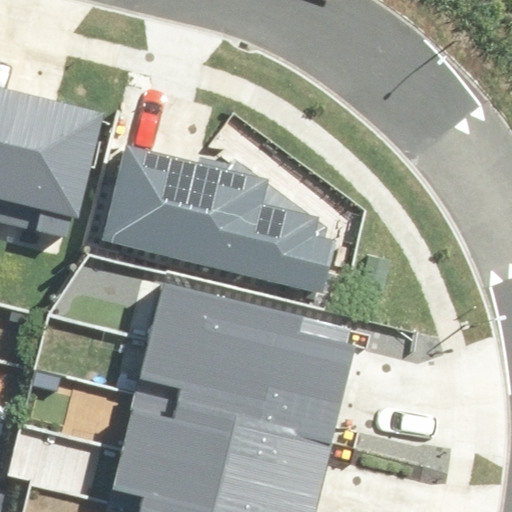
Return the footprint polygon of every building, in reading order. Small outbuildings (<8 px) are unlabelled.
[(0,152),(15,91),(0,87),(0,152)] [(15,91),(0,152),(0,220),(67,237),(71,217),(79,219),(104,112),(15,91)] [(106,239),(323,289),(334,241),(325,239),(328,228),(235,159),(231,165),(201,158),(200,163),(128,147),(106,239)] [(148,338),(345,386),(354,345),(299,332),(303,317),(162,283),(148,338)] [(135,392),(331,440),(345,386),(148,338),(135,392)] [(135,392),(121,447),(318,495),(331,440),(135,392)] [(140,504),(171,511),(314,511),(318,495),(121,447),(110,490),(141,498),(140,504)]
